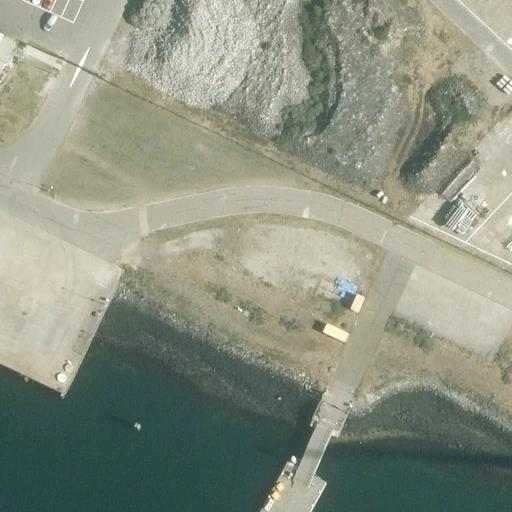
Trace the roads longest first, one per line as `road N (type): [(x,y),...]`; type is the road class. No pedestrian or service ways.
road 1 (unclassified): [(0,187),(97,233),(239,202),(289,201),(338,212),(511,293)]
road 2 (track): [(128,260),(204,305),(351,366)]
road 3 (unknown): [(0,9),(76,68),(108,0)]
